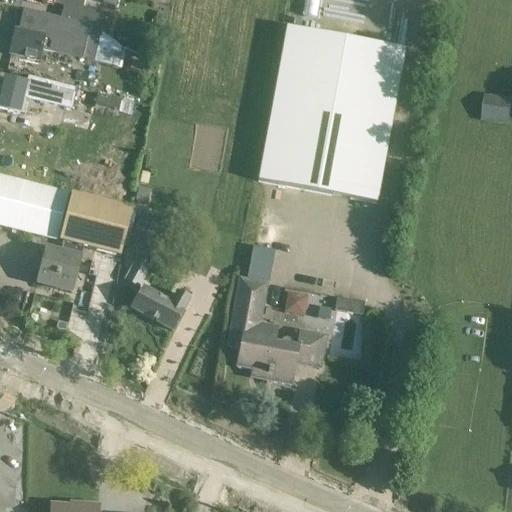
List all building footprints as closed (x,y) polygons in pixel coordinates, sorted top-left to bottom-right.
[(28,0),(63,8),(60,20),(88,27),(97,31),(111,40),(117,15),(97,10),(96,14),(82,10),(84,0),(28,0)] [(42,51),(82,60),(93,63),(157,81),(161,68),(161,67),(123,49),(111,41),(111,40),(97,31),(88,27),(60,20),(22,10),(17,32),(13,31),(8,56),(39,63),(42,51)] [(285,29),(256,183),(376,206),(405,51),(285,29)] [(27,78),(26,85),(3,80),(0,93),(0,110),(19,115),(24,92),(41,96),(39,103),(69,110),(74,89),(27,78)] [(484,95),(481,123),(508,126),(511,99),(484,95)] [(96,97),(93,109),(117,114),(120,103),(96,97)] [(0,226),(57,241),(57,242),(120,258),(131,211),(0,177),(0,226)] [(136,190),(133,206),(147,209),(150,192),(136,190)] [(133,262),(122,282),(138,290),(151,267),(149,266),(169,231),(142,216),(129,239),(132,240),(123,256),(133,262)] [(45,249),(36,286),(70,295),(80,258),(45,249)] [(298,332),(295,348),(290,347),(290,345),(289,342),(287,341),(285,341),(284,341),(283,342),(280,343),(280,346),(274,345),(277,329),(254,324),(261,285),(239,280),(226,349),(239,351),(235,369),(267,375),(265,382),(290,387),(294,367),(320,372),(326,337),(298,332)] [(143,289),(131,310),(172,332),(189,301),(176,294),(170,305),(143,289)] [(281,315),(303,318),(304,311),(359,318),(361,302),(284,293),(281,315)]
